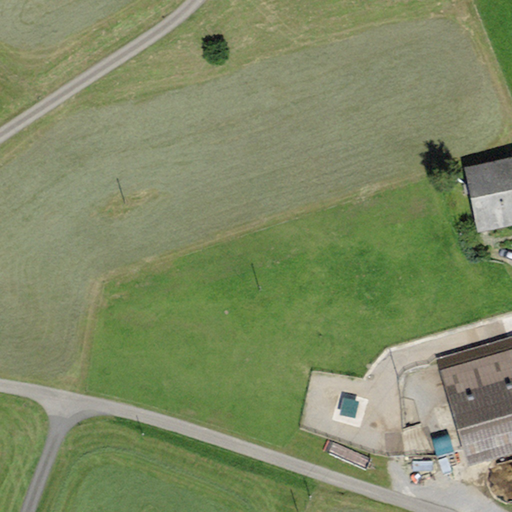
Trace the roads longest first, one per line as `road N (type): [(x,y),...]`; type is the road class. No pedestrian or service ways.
road 1 (unclassified): [(426,511),(122,412),(0,386)]
road 2 (unclassified): [(0,135),(197,0)]
